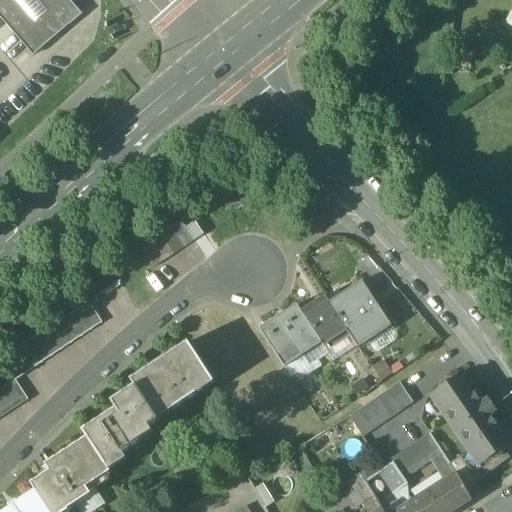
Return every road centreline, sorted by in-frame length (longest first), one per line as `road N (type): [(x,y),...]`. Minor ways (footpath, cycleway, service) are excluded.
road 1 (tertiary): [(229,56),(450,298)]
road 2 (residential): [(0,474),(78,390),(195,294),(251,270)]
road 3 (tertiary): [(0,252),(229,56)]
